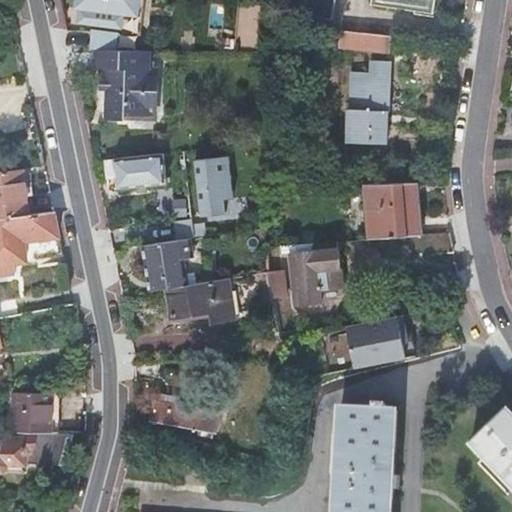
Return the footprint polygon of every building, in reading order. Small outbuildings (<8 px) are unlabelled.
[(80,0),(80,9),(84,9),(83,24),(119,28),(120,14),(135,15),(136,0),(80,0)] [(337,0),(306,0),(304,16),(334,21),(337,0)] [(436,12),(437,0),(375,0),(375,3),(436,12)] [(393,37),(341,30),(340,47),(391,53),(393,37)] [(92,32),(91,50),(96,50),(107,50),(117,51),(117,33),(92,32)] [(148,69),(148,51),(124,51),(117,51),(107,50),(96,50),(95,68),(101,69),(101,79),(101,90),(108,91),(107,120),(125,121),(125,115),(156,116),(156,91),(151,90),(152,69),(148,69)] [(387,143),(390,64),(373,63),(372,90),(354,89),(353,109),(349,109),(347,141),(387,143)] [(165,154),(114,159),(117,189),(168,184),(165,154)] [(238,186),(235,166),(213,169),(216,189),(238,186)] [(0,217),(29,214),(24,168),(0,170),(0,217)] [(353,184),(355,206),(415,204),(413,183),(353,184)] [(357,241),(402,237),(418,236),(415,204),(355,206),(357,241)] [(64,255),(55,211),(29,214),(0,217),(0,274),(11,274),(10,262),(64,255)] [(404,258),(455,254),(455,253),(452,238),(451,234),(418,236),(402,237),(404,258)] [(144,245),(153,290),(169,288),(208,281),(206,270),(186,273),(184,259),(203,256),(200,237),(144,245)] [(316,244),(290,246),(295,290),(294,290),(296,305),(323,303),(321,290),(344,288),(342,268),(339,248),(339,242),(323,243),(316,244)] [(268,271),(268,272),(269,281),(272,294),(273,298),(286,296),(283,269),(268,271)] [(208,281),(169,288),(176,326),(244,316),(239,276),(208,281)] [(0,283),(0,303),(16,301),(12,281),(0,283)] [(409,343),(403,313),(362,322),(346,326),(355,367),(406,356),(404,344),(409,343)] [(404,344),(406,356),(416,354),(413,342),(409,343),(404,344)] [(59,431),(59,392),(14,392),(14,432),(59,431)] [(216,433),(220,413),(155,400),(151,421),(216,433)] [(375,405),(374,410),(341,408),(335,511),(392,511),(398,412),(388,411),(388,407),(375,405)] [(511,419),(507,413),(471,448),(511,490),(511,419)] [(66,463),(76,431),(59,431),(37,433),(9,432),(9,440),(0,440),(0,469),(7,470),(10,462),(29,464),(38,464),(43,469),(54,470),(55,462),(66,463)] [(207,483),(208,466),(188,464),(187,482),(207,483)] [(0,496),(0,511),(12,511),(16,497),(1,493),(0,496)] [(64,511),(66,504),(51,507),(50,494),(31,502),(34,511),(64,511)]
